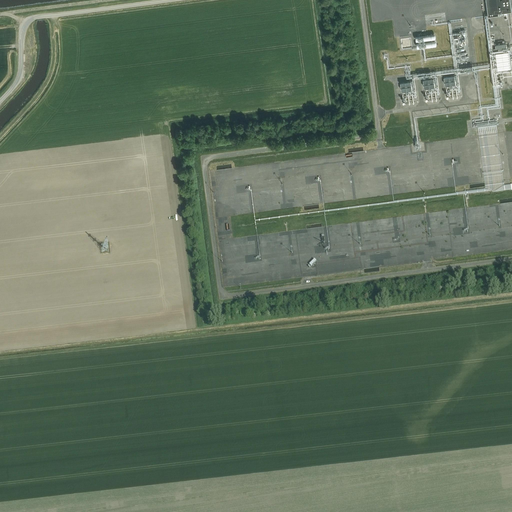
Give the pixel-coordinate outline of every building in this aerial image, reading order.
[(511,11),(509,0),(486,0),(488,16),(499,14),(498,13),(511,11)] [(429,32),(415,33),(416,40),(415,40),(415,41),(413,41),(413,47),(438,45),(437,39),(436,33),(429,33),(429,32)] [(498,72),(511,70),(511,60),(511,50),(511,49),(511,47),(508,48),(508,44),(497,46),(497,52),(495,53),(498,72)] [(435,77),(424,79),(425,87),(430,86),(432,94),(435,94),(435,92),(433,93),(433,89),(437,89),(435,77)] [(412,80),(401,82),(402,90),(407,89),(408,93),(406,93),(408,102),(414,100),(413,91),(414,90),(412,80)]
